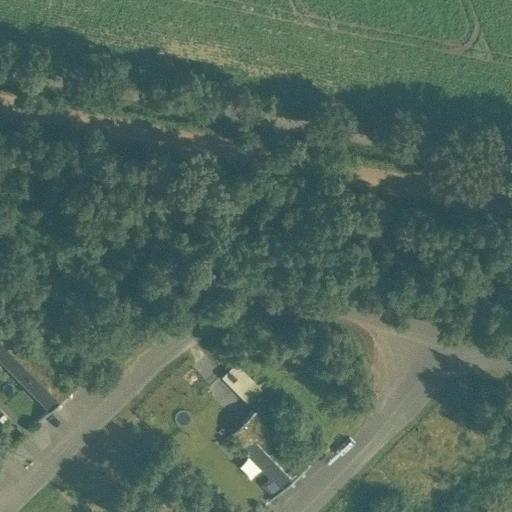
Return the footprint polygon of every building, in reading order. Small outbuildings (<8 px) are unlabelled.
[(75,385),(6,315),(0,320),(0,351),(53,407),(75,385)] [(234,359),(206,390),(235,415),(263,384),(234,359)] [(308,462),(256,409),(235,430),(287,483),(308,462)] [(198,511),(176,488),(154,509),(156,511),(198,511)] [(511,511),(511,508),(501,497),(485,511),(511,511)]
